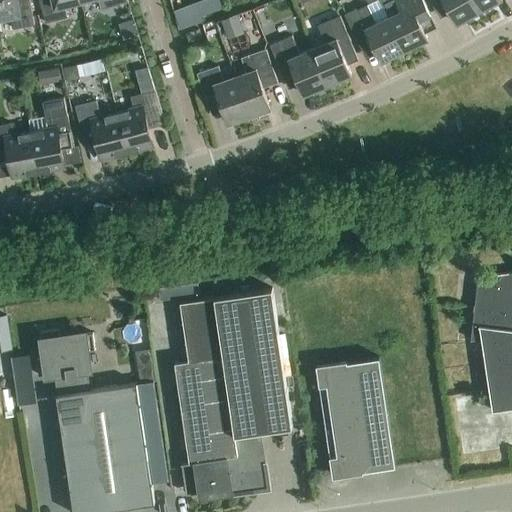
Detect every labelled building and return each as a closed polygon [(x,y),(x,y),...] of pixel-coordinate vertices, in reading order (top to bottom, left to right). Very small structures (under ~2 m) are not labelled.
[(0,0),(0,19),(11,17),(13,29),(35,25),(30,0),(0,0)] [(82,2),(81,0),(40,0),(46,23),(68,17),(65,6),(82,2)] [(81,0),(82,2),(88,0),(98,0),(101,9),(129,2),(128,0),(81,0)] [(380,0),(389,17),(405,51),(429,39),(420,21),(431,15),(423,0),(380,0)] [(480,12),(473,0),(430,0),(432,3),(436,0),(443,0),(458,24),(480,12)] [(473,0),(480,12),(501,0),(473,0)] [(201,16),(197,3),(174,11),(181,29),(203,21),(201,16)] [(389,17),(376,23),(368,5),(357,11),(357,9),(345,14),(358,41),(369,36),(382,62),(405,51),(389,17)] [(222,21),(228,40),(244,34),(237,15),(222,21)] [(326,43),(313,48),(328,85),(352,75),(340,46),(351,42),(341,16),(318,25),(326,43)] [(187,33),(189,42),(202,38),(199,29),(187,33)] [(328,85),(313,48),(300,54),(293,36),(270,45),(281,71),(292,66),(304,95),(328,85)] [(246,73),(236,77),(250,116),(271,108),(262,84),(277,78),(267,49),(241,58),(246,73)] [(107,58),(81,60),(82,72),(108,70),(107,58)] [(80,79),(77,66),(64,68),(67,82),(80,79)] [(250,116),(236,77),(224,81),(219,66),(197,74),(208,103),(220,98),(228,123),(250,116)] [(61,80),(59,68),(39,72),(42,84),(61,80)] [(134,109),(118,113),(128,152),(154,146),(148,124),(165,119),(156,91),(131,97),(134,109)] [(48,129),(32,132),(39,172),(66,167),(61,145),(73,142),(65,97),(43,102),(46,117),(48,129)] [(128,152),(118,113),(101,117),(97,101),(76,106),(84,140),(96,137),(102,159),(128,152)] [(39,172),(32,132),(15,135),(12,123),(0,125),(0,156),(9,155),(13,177),(39,172)] [(511,272),(479,278),(472,340),(482,339),(493,411),(511,408),(511,272)] [(293,426),(273,288),(215,297),(181,302),(189,361),(176,363),(190,462),(182,463),(186,489),(200,486),(201,496),(226,493),(226,494),(269,488),(265,462),(264,462),(259,431),(293,426)] [(138,384),(138,383),(90,390),(87,369),(90,368),(87,351),(96,350),(93,333),(60,338),(59,329),(42,331),(46,358),(37,359),(40,376),(61,373),(63,379),(59,380),(61,394),(57,395),(74,511),(115,511),(115,509),(155,503),(152,483),(168,481),(154,381),(138,384)] [(0,347),(0,366),(10,369),(14,352),(0,347)] [(318,366),(335,475),(396,466),(380,357),(318,366)]
